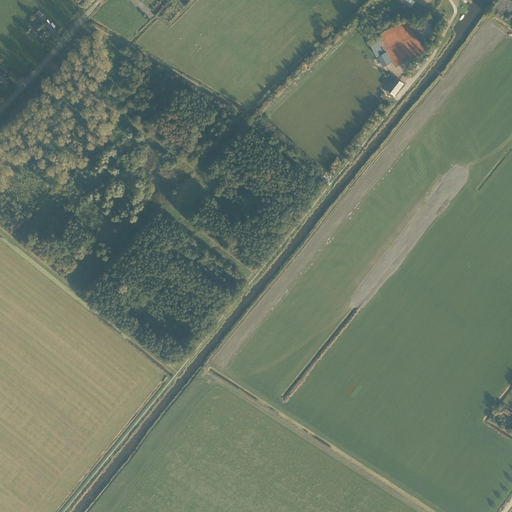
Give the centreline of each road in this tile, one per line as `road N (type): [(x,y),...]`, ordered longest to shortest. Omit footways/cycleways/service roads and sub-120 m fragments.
road 1 (track): [(283,154),(240,122),(237,108),(82,20)]
road 2 (track): [(0,229),(131,338)]
road 3 (tertiary): [(0,109),(100,0)]
road 4 (track): [(131,338),(167,277),(219,246)]
